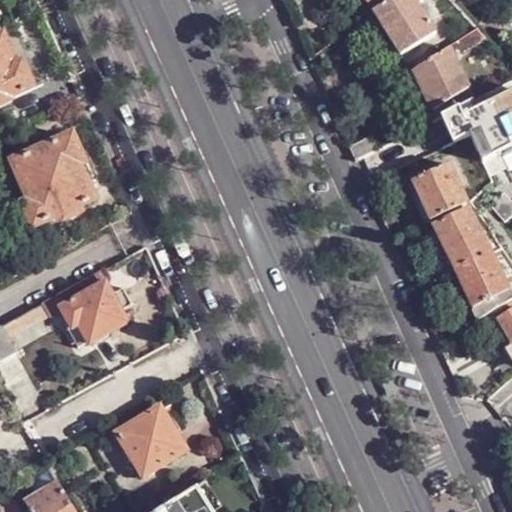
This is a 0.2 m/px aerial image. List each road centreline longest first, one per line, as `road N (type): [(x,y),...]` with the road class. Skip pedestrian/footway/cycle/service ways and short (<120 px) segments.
road 1 (unclassified): [(55,0),(288,511)]
road 2 (primary): [(381,494),(174,34)]
road 3 (unclassified): [(466,457),(262,0)]
